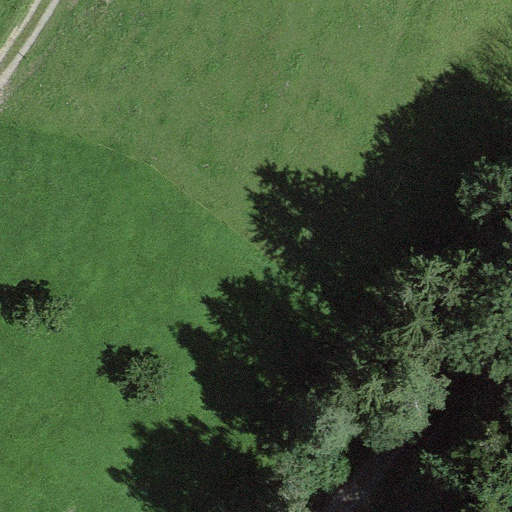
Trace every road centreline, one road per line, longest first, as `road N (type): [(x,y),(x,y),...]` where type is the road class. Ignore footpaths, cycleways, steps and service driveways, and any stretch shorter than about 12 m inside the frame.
road 1 (track): [(354,511),(454,428),(511,365)]
road 2 (track): [(63,0),(0,107)]
